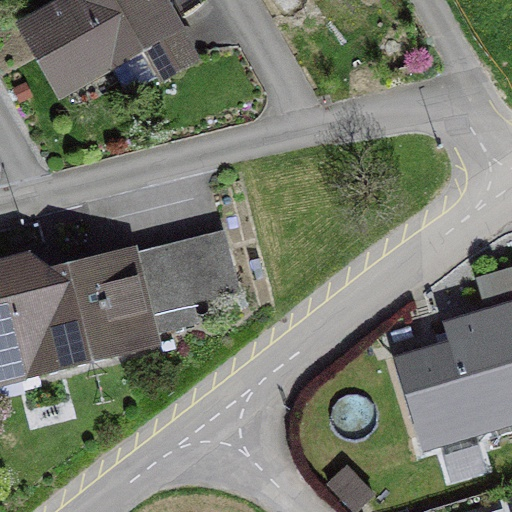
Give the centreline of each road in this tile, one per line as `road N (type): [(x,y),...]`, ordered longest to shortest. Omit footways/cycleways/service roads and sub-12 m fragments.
road 1 (residential): [(203,432),(511,185)]
road 2 (residential): [(306,137),(0,216)]
road 3 (residential): [(467,112),(306,137)]
road 4 (residential): [(306,137),(230,0)]
road 5 (residential): [(104,511),(203,432)]
road 6 (residential): [(467,112),(455,58),(421,0)]
road 7 (residential): [(203,432),(294,511)]
